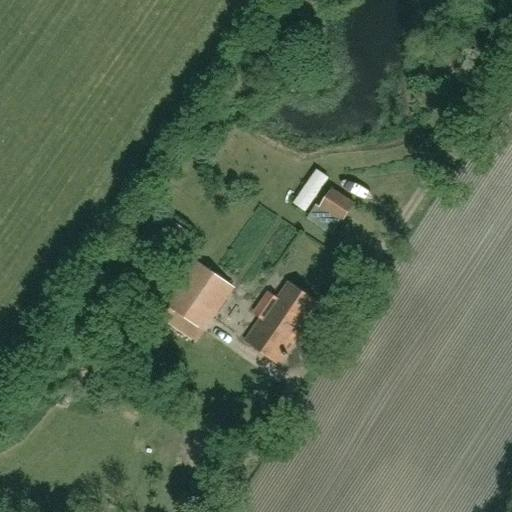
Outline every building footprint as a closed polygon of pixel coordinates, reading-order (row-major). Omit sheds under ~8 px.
[(341,224),(355,204),(331,188),(318,209),(341,224)] [(169,218),(146,250),(166,265),(189,233),(169,218)] [(314,224),(310,234),(330,242),(334,232),(314,224)] [(204,331),(234,288),(213,272),(213,271),(197,261),(167,305),(204,331)] [(308,315),(317,302),(290,283),(278,300),(268,293),(255,313),(262,317),(246,340),(280,363),(311,318),(308,315)] [(174,474),(186,458),(177,451),(165,467),(174,474)]
